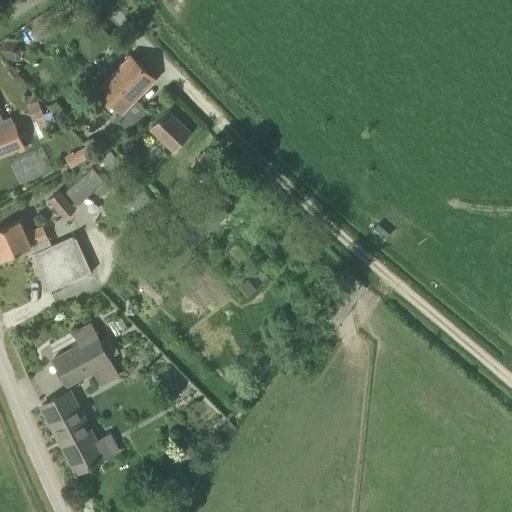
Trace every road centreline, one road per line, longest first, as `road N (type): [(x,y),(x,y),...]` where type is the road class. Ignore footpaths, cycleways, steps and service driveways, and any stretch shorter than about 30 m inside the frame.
road 1 (track): [(511,379),(327,227),(187,86)]
road 2 (unclassified): [(64,511),(0,362)]
road 3 (unclassified): [(100,0),(187,86)]
